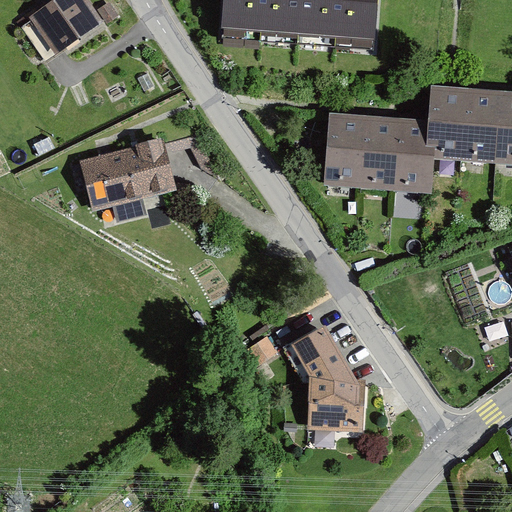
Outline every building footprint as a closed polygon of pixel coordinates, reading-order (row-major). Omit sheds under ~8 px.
[(59,0),(27,21),(51,59),(98,29),(79,0),(59,0)] [(222,0),(220,34),(297,39),(299,0),(222,0)] [(299,0),(297,39),(373,45),(376,0),(299,0)] [(427,206),(428,172),(511,177),(511,102),(509,102),(476,100),(443,98),(424,96),(421,132),(404,131),(374,129),(341,127),(323,125),(317,198),(427,206)] [(88,214),(167,196),(156,146),(77,164),(88,214)] [(305,383),(359,384),(327,324),(285,347),(305,383)] [(267,334),(247,350),(259,365),(279,350),(267,334)] [(303,428),(358,429),(359,384),(305,383),(303,428)]
